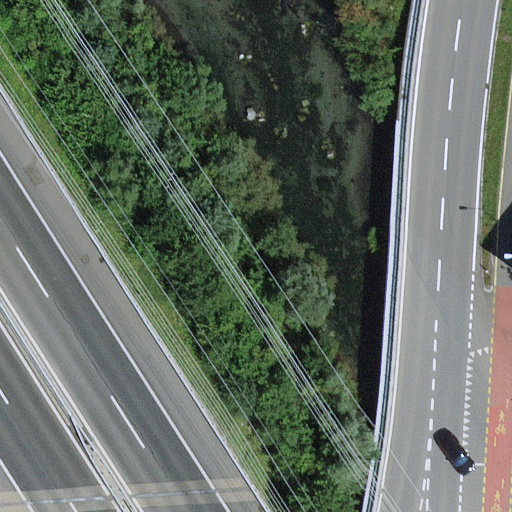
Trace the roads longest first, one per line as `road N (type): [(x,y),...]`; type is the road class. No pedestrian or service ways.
road 1 (tertiary): [(435,384),(446,150),(464,0)]
road 2 (motorway): [(187,511),(0,218)]
road 3 (motorway): [(0,390),(77,511)]
